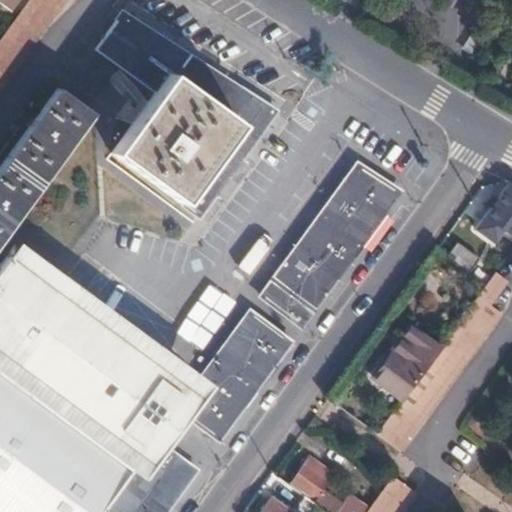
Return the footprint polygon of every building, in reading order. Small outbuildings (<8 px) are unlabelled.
[(0,89),(17,67),(40,35),(64,0),(28,0),(0,39),(0,89)] [(111,152),(198,217),(230,172),(258,134),(275,111),(219,74),(121,12),(94,49),(156,93),(136,119),(111,152)] [(6,158),(0,165),(0,240),(91,113),(56,87),(6,158)] [(354,170),(261,295),(302,324),(356,251),(398,192),(366,168),(354,170)] [(511,186),(506,182),(473,228),(493,242),(502,229),(511,236),(511,186)] [(0,511),(82,511),(118,463),(141,432),(188,368),(162,349),(74,285),(37,258),(16,243),(0,265),(0,511)] [(458,243),(448,256),(469,272),(479,259),(458,243)] [(400,399),(376,433),(400,451),(428,413),(502,313),(491,305),(508,281),(495,271),(485,284),(457,322),(439,346),(400,399)] [(248,311),(202,378),(211,384),(187,416),(218,438),(245,400),(265,372),(290,341),(248,311)] [(373,378),(400,399),(439,346),(412,326),(373,378)] [(101,511),(133,470),(142,476),(164,447),(145,433),(167,401),(186,415),(187,416),(211,384),(202,378),(188,368),(141,432),(118,463),(82,511),(101,511)] [(164,447),(186,415),(167,401),(145,433),(164,447)] [(133,470),(101,511),(163,511),(195,469),(164,447),(142,476),(133,470)] [(310,455),(292,481),(316,498),(313,501),(321,507),(327,499),(338,507),(342,502),(323,488),(334,473),(310,455)] [(402,511),(416,493),(392,475),(382,488),(369,506),(365,511),(402,511)] [(328,511),(365,511),(369,506),(349,492),(342,502),(338,507),(327,499),(321,507),(324,509),(328,511)] [(322,511),(324,509),(321,507),(313,501),(307,496),(296,511),(289,506),(286,511),(270,499),(259,511),(322,511)]
